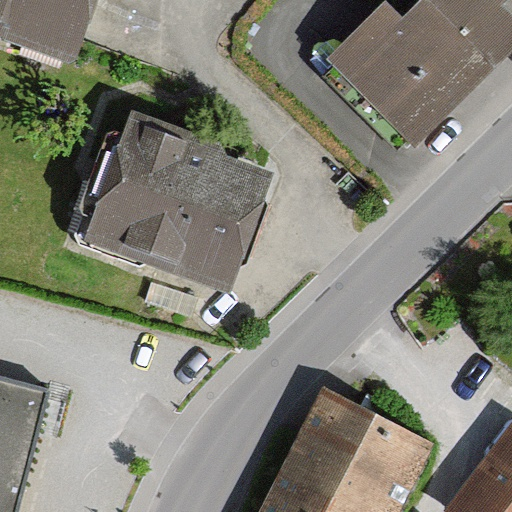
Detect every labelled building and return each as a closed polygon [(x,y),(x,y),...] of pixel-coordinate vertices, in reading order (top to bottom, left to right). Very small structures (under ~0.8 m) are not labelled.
[(0,0),(0,41),(67,66),(91,0),(0,0)] [(382,0),(315,63),(404,156),(511,54),(511,5),(507,0),(382,0)] [(71,223),(228,284),(271,172),(114,112),(71,223)] [(11,511),(44,387),(0,376),(0,511),(11,511)] [(254,511),(399,511),(433,447),(319,388),(254,511)] [(511,511),(511,415),(441,511),(511,511)]
